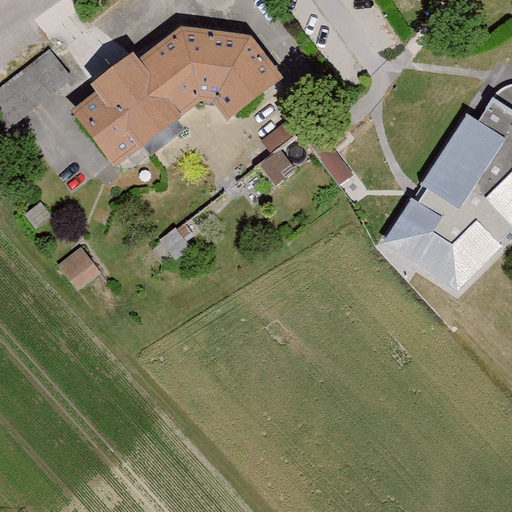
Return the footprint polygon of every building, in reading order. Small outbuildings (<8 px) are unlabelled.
[(98,95),(73,114),(114,168),(200,103),(213,104),(227,123),(282,82),(250,39),(181,30),(137,64),(132,58),(93,88),(98,95)] [(51,49),(0,87),(0,129),(4,134),(74,80),(51,49)] [(467,118),(423,186),(460,211),(454,222),(486,240),(497,241),(505,237),(511,229),(511,86),(504,89),(497,94),(478,124),(467,118)] [(273,152),(292,138),(283,125),(264,139),(273,152)] [(338,184),(351,175),(333,148),(320,156),(338,184)] [(278,150),(259,166),(277,186),(296,169),(278,150)] [(100,273),(83,250),(60,267),(78,290),(100,273)]
